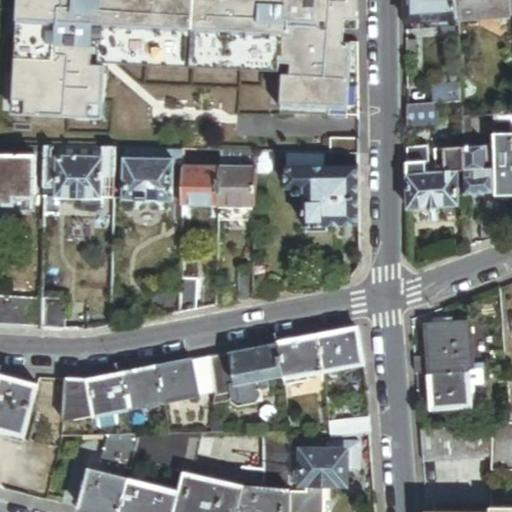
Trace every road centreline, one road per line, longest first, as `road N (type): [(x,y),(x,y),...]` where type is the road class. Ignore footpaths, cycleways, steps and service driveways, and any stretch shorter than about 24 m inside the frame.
road 1 (residential): [(387,300),(98,355),(0,350)]
road 2 (residential): [(379,0),(387,300)]
road 3 (residential): [(387,300),(403,511)]
road 4 (residential): [(387,300),(511,254)]
